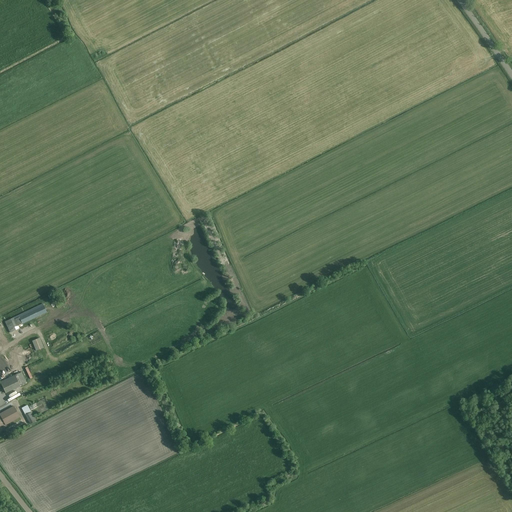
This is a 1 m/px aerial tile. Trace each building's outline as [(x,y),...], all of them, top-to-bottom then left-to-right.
[(13,318),(5,322),(10,333),(16,330),(14,328),(17,326),(47,312),(44,306),(14,320),(13,318)] [(21,360),(20,359),(24,357),(23,354),(12,359),(14,363),(21,360)] [(21,372),(15,375),(21,386),(27,383),(21,372)] [(0,382),(6,394),(21,386),(15,375),(0,382)] [(36,422),(27,405),(22,408),(30,425),(36,422)] [(0,414),(0,415),(1,416),(0,416),(0,426),(3,425),(2,424),(4,423),(5,425),(20,417),(14,407),(0,414)] [(10,427),(5,430),(8,436),(13,433),(10,427)]
